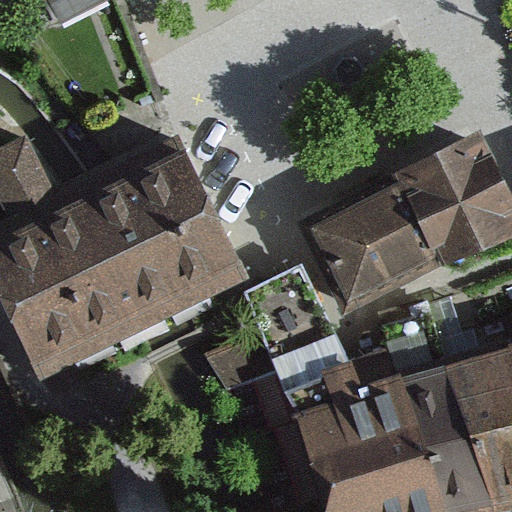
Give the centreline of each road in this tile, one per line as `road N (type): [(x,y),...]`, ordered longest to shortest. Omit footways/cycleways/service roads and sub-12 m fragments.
road 1 (residential): [(421,0),(324,45),(295,46),(267,37),(235,0)]
road 2 (residential): [(511,155),(423,0)]
